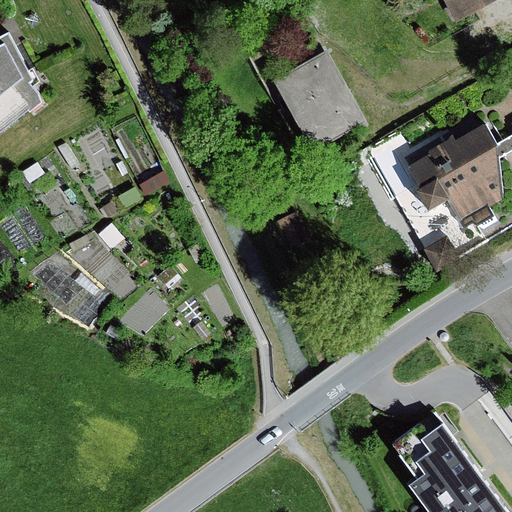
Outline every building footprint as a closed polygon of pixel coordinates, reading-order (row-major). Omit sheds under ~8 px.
[(450,0),(462,22),(502,0),(450,0)] [(0,130),(32,106),(34,108),(46,98),(42,88),(33,78),(37,74),(12,28),(0,34),(0,130)] [(327,52),(272,81),(311,151),(365,122),(327,52)] [(487,120),(413,163),(424,182),(419,185),(433,208),(425,212),(429,218),(467,227),(475,221),(479,223),(494,214),(489,205),(504,196),(499,142),(487,120)] [(511,134),(499,142),(501,154),(511,147),(511,134)] [(297,213),(278,223),(291,248),(310,238),(297,213)] [(449,235),(427,246),(439,268),(460,257),(449,235)] [(506,511),(511,509),(484,473),(445,421),(430,432),(422,422),(396,441),(421,475),(410,483),(431,511),(506,511)]
